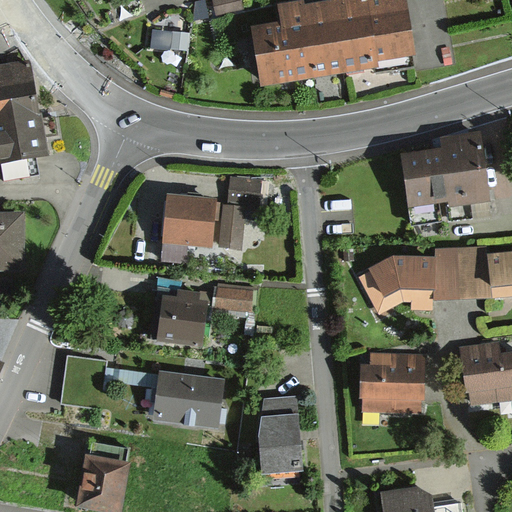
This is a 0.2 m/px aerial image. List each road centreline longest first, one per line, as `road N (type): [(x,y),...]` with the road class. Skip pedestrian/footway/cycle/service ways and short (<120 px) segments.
road 1 (residential): [(301,142),(334,511)]
road 2 (unclassified): [(134,117),(0,404)]
road 3 (tertiary): [(511,88),(301,142)]
road 4 (tertiary): [(301,142),(202,137),(134,117)]
road 5 (tertiary): [(134,117),(76,75),(13,0)]
road 6 (residential): [(391,471),(511,456)]
